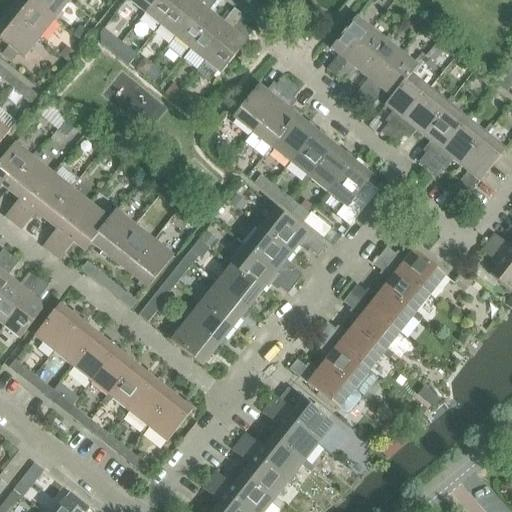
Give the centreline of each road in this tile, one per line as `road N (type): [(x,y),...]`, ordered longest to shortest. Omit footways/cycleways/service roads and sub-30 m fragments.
road 1 (residential): [(223,401),(0,227)]
road 2 (residential): [(223,401),(397,188)]
road 3 (residential): [(397,188),(385,160),(237,0)]
road 4 (residential): [(133,511),(0,408)]
road 5 (residential): [(133,511),(223,401)]
